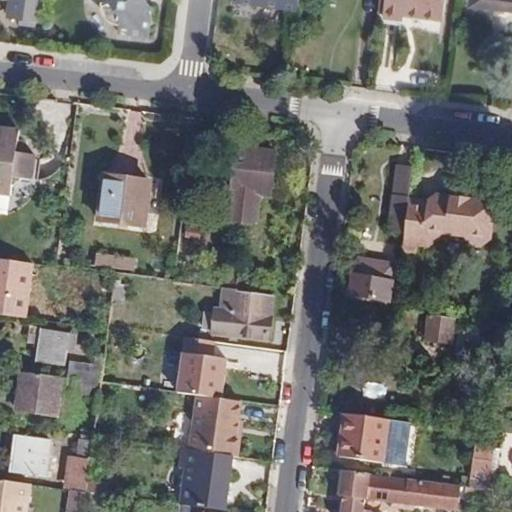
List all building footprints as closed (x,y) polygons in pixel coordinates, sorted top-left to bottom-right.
[(11,0),(9,19),(39,23),(41,0),(11,0)] [(98,0),(110,2),(113,10),(120,15),(118,33),(148,36),(152,6),(147,0),(98,0)] [(384,0),(383,7),(383,10),(382,15),(402,17),(403,8),(413,10),(413,14),(443,18),(445,0),(384,0)] [(511,0),(471,0),(471,4),(511,9),(511,0)] [(31,155),(19,138),(20,130),(0,127),(0,194),(12,196),(14,179),(33,181),(36,156),(31,155)] [(271,196),(277,153),(237,148),(236,157),(218,155),(214,159),(207,213),(229,216),(233,221),(251,224),(256,219),(260,194),(271,196)] [(404,234),(414,167),(396,165),(388,232),(404,234)] [(204,173),(190,173),(184,220),(198,221),(204,173)] [(151,181),(104,175),(98,222),(145,228),(151,181)] [(429,200),(410,197),(402,253),(416,255),(417,246),(430,248),(445,236),(464,238),(472,246),(482,247),(491,242),(495,212),(487,201),(472,200),(444,197),(436,196),(429,200)] [(59,219),(0,211),(0,257),(54,264),(59,219)] [(136,259),(96,255),(95,265),(135,270),(136,259)] [(353,275),(349,295),(389,302),(392,281),(389,280),(391,264),(358,258),(356,275),(353,275)] [(236,290),(256,292),(257,277),(228,273),(226,288),(236,290)] [(113,287),(111,302),(123,303),(125,289),(113,287)] [(236,290),(226,288),(223,288),(221,310),(215,310),(214,314),(205,313),(203,329),(212,330),(212,334),(269,340),(274,296),(236,291),(236,290)] [(0,315),(32,319),(34,307),(0,303),(0,315)] [(452,343),(456,318),(428,315),(425,340),(452,343)] [(40,346),(43,331),(43,328),(29,326),(27,344),(40,346)] [(75,335),(43,331),(40,346),(38,362),(65,366),(67,350),(73,351),(75,335)] [(103,366),(105,354),(91,352),(90,364),(103,366)] [(125,354),(105,352),(105,354),(103,366),(102,383),(108,384),(122,385),(125,354)] [(102,383),(103,366),(90,364),(71,362),(69,379),(75,380),(102,383)] [(75,380),(69,379),(21,373),(16,411),(56,417),(59,395),(73,397),(75,380)] [(99,406),(102,383),(75,380),(73,397),(72,402),(99,406)] [(502,423),(506,390),(493,388),(491,414),(490,413),(487,434),(495,436),(500,436),(502,423)] [(239,421),(242,401),(198,395),(191,451),(233,457),(238,458),(242,433),(238,432),(239,421)] [(390,420),(344,414),(338,458),(384,464),(390,420)] [(391,418),(389,462),(412,463),(414,418),(391,418)] [(495,436),(487,434),(478,433),(477,439),(494,441),(495,436)] [(50,441),(16,437),(11,472),(45,477),(50,441)] [(488,490),(494,441),(477,439),(471,488),(487,490),(488,490)] [(86,492),(93,441),(81,440),(79,458),(70,457),(66,490),(69,490),(86,492)] [(207,509),(226,511),(233,457),(191,451),(184,450),(182,466),(186,467),(181,506),(182,506),(207,509)] [(371,475),(342,471),(338,496),(342,496),(340,511),(363,511),(365,500),(458,511),(459,499),(461,487),(407,480),(406,481),(371,477),(371,475)] [(0,511),(27,511),(32,485),(0,480),(0,511)] [(487,490),(471,488),(461,487),(459,499),(485,503),(487,490)] [(83,511),(86,492),(69,490),(65,511),(83,511)] [(106,508),(108,495),(86,492),(85,505),(106,508)]
